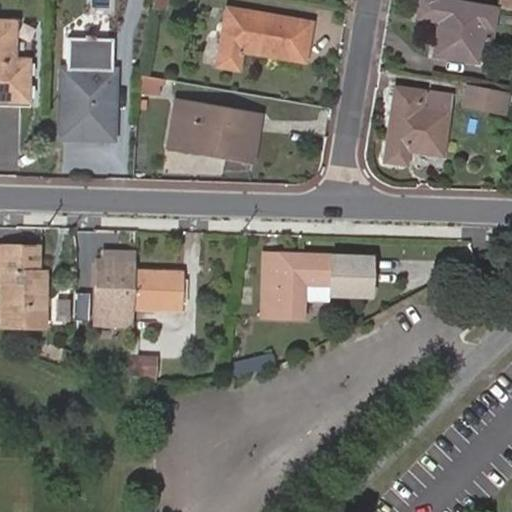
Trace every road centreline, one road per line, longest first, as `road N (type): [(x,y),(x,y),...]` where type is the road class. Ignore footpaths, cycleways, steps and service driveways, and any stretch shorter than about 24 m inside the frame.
road 1 (tertiary): [(0,196),(338,206)]
road 2 (residential): [(511,330),(329,511)]
road 3 (residential): [(338,206),(372,0)]
road 4 (tertiary): [(338,206),(511,214)]
